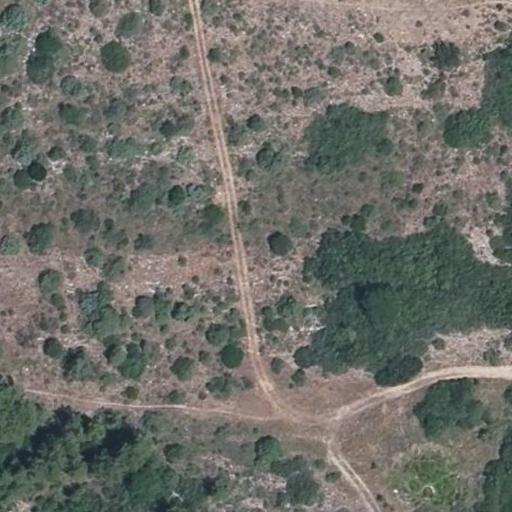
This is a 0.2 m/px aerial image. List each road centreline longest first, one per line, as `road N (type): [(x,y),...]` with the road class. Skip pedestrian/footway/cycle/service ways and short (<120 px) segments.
road 1 (track): [(337,428),(263,384),(192,0)]
road 2 (unclassified): [(375,511),(334,447),(346,412),(438,377),(511,373)]
